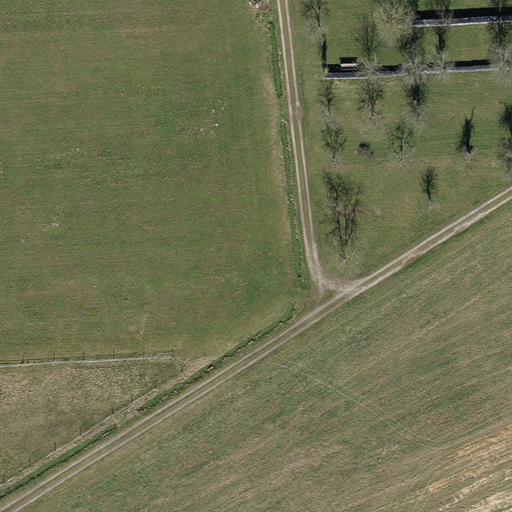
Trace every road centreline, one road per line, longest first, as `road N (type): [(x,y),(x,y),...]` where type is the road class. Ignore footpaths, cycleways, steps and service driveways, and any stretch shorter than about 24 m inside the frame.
road 1 (track): [(511,198),(2,511)]
road 2 (track): [(352,295),(327,275),(308,231),(283,0)]
